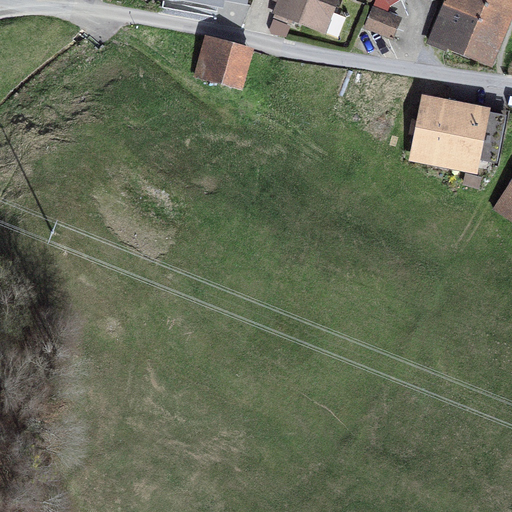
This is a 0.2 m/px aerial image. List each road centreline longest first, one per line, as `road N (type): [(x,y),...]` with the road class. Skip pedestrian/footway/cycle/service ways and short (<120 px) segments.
road 1 (residential): [(511,83),(275,47),(100,9),(0,2)]
road 2 (track): [(227,114),(112,31)]
